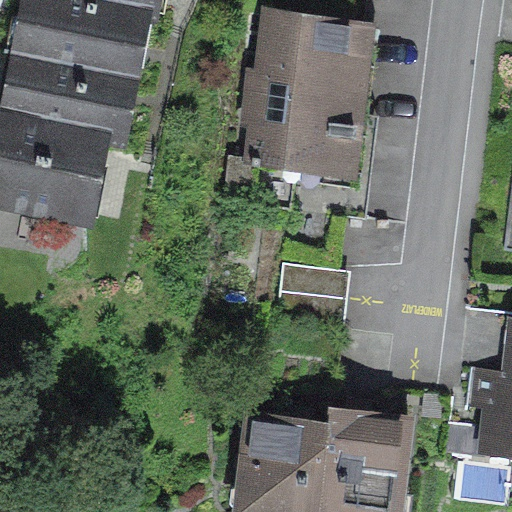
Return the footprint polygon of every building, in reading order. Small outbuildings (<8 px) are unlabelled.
[(13,0),(9,24),(120,45),(128,0),(13,0)] [(375,0),(268,0),(251,122),(356,136),(375,0)] [(9,24),(0,70),(0,89),(94,108),(108,110),(120,45),(9,24)] [(0,160),(81,176),(94,108),(0,89),(0,160)] [(511,424),(511,285),(509,285),(494,423),(511,424)] [(327,428),(318,503),(385,511),(398,511),(410,421),(329,410),(327,428)] [(316,511),(318,503),(327,428),(253,419),(240,511),(316,511)]
